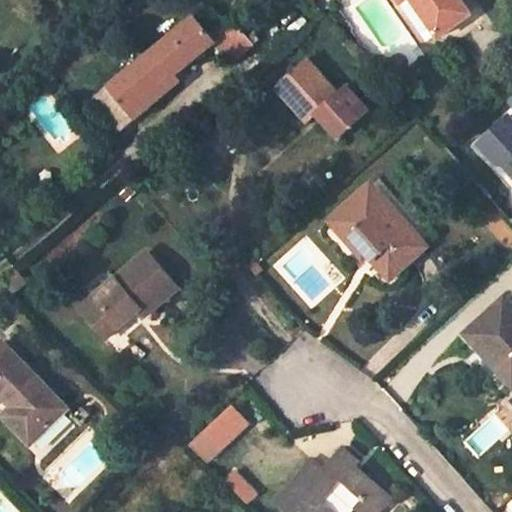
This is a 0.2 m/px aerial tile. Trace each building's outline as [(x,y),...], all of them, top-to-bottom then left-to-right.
[(400,0),(402,2),(404,0),(417,0),(443,32),(472,8),(465,0),(400,0)] [(151,99),(216,45),(232,63),(252,47),(244,37),(233,24),(225,31),(215,40),(206,29),(194,15),(91,102),(117,135),(155,103),(151,99)] [(225,31),(216,20),(206,29),(215,40),(225,31)] [(252,30),(244,37),(252,47),(260,40),(252,30)] [(280,88),(310,120),(318,113),(341,138),(371,111),(348,86),(340,94),(310,60),(280,88)] [(511,134),(490,156),(497,164),(506,164),(511,170),(511,134)] [(360,244),(370,254),(379,265),(400,247),(411,260),(427,245),(372,184),(332,220),(347,238),(354,231),(363,241),(360,244)] [(347,238),(365,258),(370,254),(360,244),(363,241),(354,231),(347,238)] [(391,278),(411,260),(400,247),(379,265),(391,278)] [(148,251),(82,309),(107,339),(142,308),(147,314),(179,286),(148,251)] [(3,278),(15,293),(28,283),(15,268),(3,278)] [(511,302),(507,297),(468,333),(483,350),(487,346),(511,373),(511,302)] [(112,345),(147,314),(142,308),(107,339),(112,345)] [(69,409),(3,341),(0,344),(0,393),(13,407),(4,415),(32,444),(69,409)] [(235,405),(192,445),(210,465),(253,424),(235,405)] [(276,503),(287,511),(336,511),(325,502),(342,481),(364,500),(356,509),(360,511),(378,511),(392,496),(356,464),(360,460),(346,448),(326,470),(314,458),(276,503)] [(242,464),(251,473),(258,465),(250,456),(242,464)]
